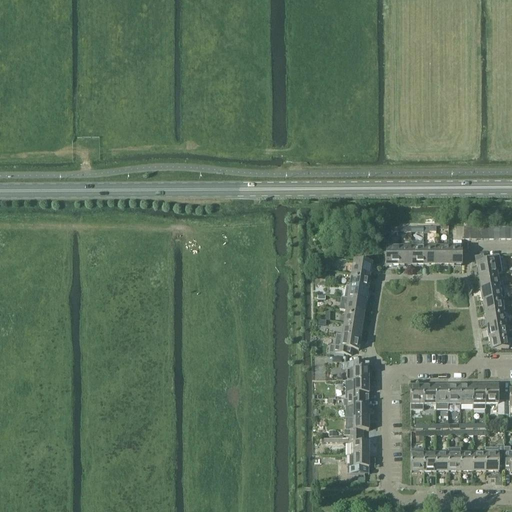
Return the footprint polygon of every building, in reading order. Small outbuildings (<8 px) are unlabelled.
[(436,249),(436,265),(449,265),(449,248),(436,249)] [(449,248),(449,265),(461,265),(461,267),(461,248),(449,248)] [(386,249),(386,267),(392,267),(392,265),(399,265),(399,249),(386,249)] [(411,265),(411,249),(399,249),(399,265),(411,265)] [(411,249),(411,265),(424,265),(424,249),(411,249)] [(436,265),(436,249),(424,249),(424,265),(436,265)] [(484,264),(477,265),(478,271),(479,278),(481,278),(497,275),(502,275),(499,256),(496,256),(484,258),(484,264)] [(372,265),(354,262),(352,275),(368,278),(369,270),(371,270),(372,265)] [(350,287),(366,290),(368,278),(352,275),(350,287)] [(483,290),(499,287),(497,275),(481,278),(483,290)] [(366,290),(350,287),(348,300),(364,302),(366,290)] [(499,287),(483,290),(485,302),(501,300),(505,299),(503,287),(499,287)] [(341,298),(339,311),(346,312),(362,315),(364,302),(348,300),(341,298)] [(501,300),(485,302),(487,314),(503,312),(501,300)] [(362,315),(346,312),(344,324),(360,327),(362,315)] [(503,312),(487,314),(489,327),(505,324),(503,312)] [(360,327),(344,324),(342,336),(358,339),(360,327)] [(491,339),(507,336),(505,324),(489,327),(491,339)] [(337,335),(335,347),(331,347),(330,353),(348,356),(349,350),(359,352),(359,351),(356,351),(358,339),(342,336),(337,335)] [(507,336),(491,339),(493,350),(491,351),(509,349),(507,336)] [(346,373),(346,382),(369,382),(369,363),(343,363),(342,371),(346,371),(346,373)] [(345,394),(345,400),(345,402),(363,401),(363,395),(369,395),(369,382),(346,382),(345,382),(345,394)] [(485,390),(485,406),(498,406),(498,416),(504,416),(503,402),(498,402),(498,387),(492,387),(492,390),(485,390)] [(411,388),(410,388),(411,406),(411,411),(423,411),(423,406),(423,390),(411,390),(411,388)] [(436,406),(435,390),(423,390),(423,406),(436,406)] [(448,390),(435,390),(436,406),(436,411),(448,411),(448,406),(448,390)] [(460,406),(460,390),(448,390),(448,406),(460,406)] [(460,390),(460,406),(473,406),(473,390),(460,390)] [(485,390),(473,390),(473,406),(473,410),(485,410),(485,406),(485,390)] [(503,402),(504,416),(510,416),(510,410),(511,409),(511,393),(510,393),(510,391),(510,402),(503,402)] [(363,401),(345,402),(345,408),(345,419),(369,419),(369,406),(363,406),(363,401)] [(345,431),(344,431),(344,437),(348,437),(348,438),(363,438),(363,432),(369,432),(369,419),(345,419),(345,431)] [(363,438),(348,438),(348,445),(351,445),(351,457),(369,456),(369,443),(363,443),(363,438)] [(498,446),(498,448),(485,448),(485,455),(486,455),(486,471),(493,471),(493,474),(498,473),(498,463),(504,463),(504,448),(504,446),(498,446)] [(460,449),(448,449),(448,455),(448,472),(461,472),(460,455),(460,449)] [(411,451),(411,474),(411,472),(424,472),(424,455),(424,451),(411,451)] [(424,455),(424,472),(436,472),(436,455),(424,455)] [(436,455),(436,472),(448,472),(448,455),(436,455)] [(473,471),(473,455),(460,455),(461,472),(473,471)] [(473,455),(473,471),(486,471),(486,455),(485,455),(473,455)] [(369,456),(351,457),(351,468),(349,468),(349,475),(363,475),(363,469),(369,469),(369,456)]
